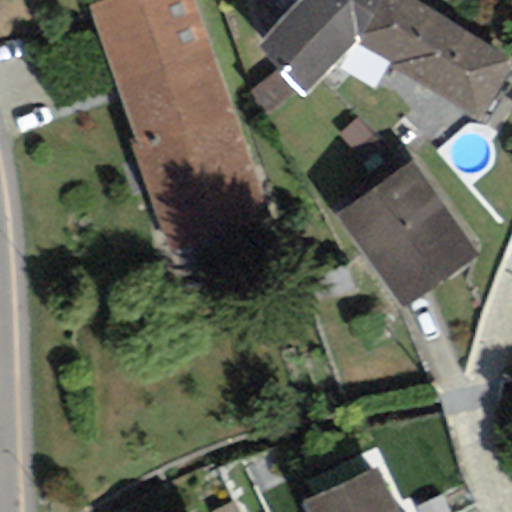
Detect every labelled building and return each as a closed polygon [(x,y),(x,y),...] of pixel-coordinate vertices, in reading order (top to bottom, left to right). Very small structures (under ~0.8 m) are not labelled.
[(127,117),(224,85),(194,0),(86,0),(87,0),(127,117)] [(357,36),(374,0),(289,0),(257,32),(302,84),(357,36)] [(511,53),(422,0),(374,0),(357,36),(479,111),(511,57),(511,53)] [(224,85),(127,117),(170,246),(267,214),(224,85)] [(476,248),(410,156),(335,209),(401,302),(476,248)] [(377,459),(303,495),(310,511),(409,511),(406,505),(400,507),(377,459)]
